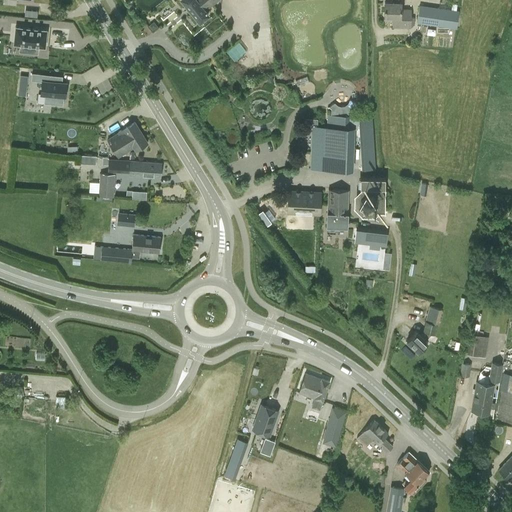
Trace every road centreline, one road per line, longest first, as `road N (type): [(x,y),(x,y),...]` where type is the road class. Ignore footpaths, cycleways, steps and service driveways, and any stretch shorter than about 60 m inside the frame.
road 1 (primary): [(504,511),(369,384),(302,341),(240,321)]
road 2 (tertiary): [(217,282),(222,229),(213,196),(92,0)]
road 3 (unclassified): [(194,357),(164,406),(124,413),(86,389),(45,328),(0,295)]
road 4 (primary): [(180,310),(90,299),(0,270)]
